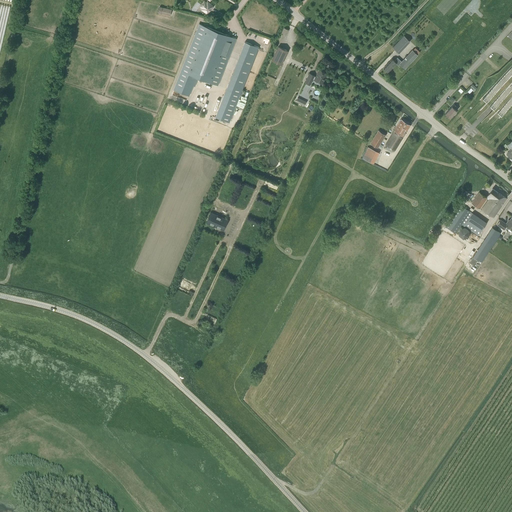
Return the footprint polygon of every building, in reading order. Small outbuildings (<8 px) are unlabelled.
[(208,15),(214,6),(208,1),(207,2),(204,0),(203,0),(199,6),(202,8),(201,9),(208,15)] [(159,6),(158,13),(171,15),(172,8),(159,6)] [(201,24),(182,70),(175,90),(189,96),(194,85),(195,86),(199,77),(218,84),(236,38),(201,24)] [(399,52),(410,41),(404,35),(393,47),(399,52)] [(245,41),(216,116),(230,122),(259,47),(245,41)] [(281,64),(288,50),(279,46),(272,60),(281,64)] [(398,58),(395,61),(392,59),(383,68),(388,72),(396,64),(399,66),(401,64),(405,68),(418,54),(412,50),(402,61),(398,58)] [(501,115),(511,103),(511,65),(482,98),(486,102),(487,101),(490,104),(490,105),(494,109),(494,108),(498,111),(497,112),(501,115)] [(322,83),(327,73),(320,69),(316,76),(314,76),(314,75),(310,73),(306,82),(310,84),(313,78),(315,79),(314,79),(322,83)] [(172,94),(170,98),(184,104),(186,100),(172,94)] [(455,109),(457,107),(454,104),(445,114),(450,118),(456,110),(455,109)] [(395,150),(410,125),(401,120),(386,144),(395,150)] [(378,147),(385,135),(378,131),(371,143),(378,147)] [(374,163),(379,151),(368,146),(363,158),(374,163)] [(266,179),(265,182),(277,188),(279,185),(266,179)] [(492,189),(487,197),(489,199),(482,210),(493,218),(507,199),(492,189)] [(472,203),(480,208),(487,198),(479,192),(472,203)] [(487,223),(472,213),(461,205),(446,227),(455,233),(461,224),(478,235),(487,223)] [(228,220),(210,212),(206,223),(223,231),(228,220)] [(511,229),(511,216),(507,225),(500,220),(497,225),(504,229),(505,227),(508,229),(509,228),(511,229)] [(483,262),(501,232),(491,226),(474,256),(483,262)] [(179,285),(189,289),(191,284),(182,280),(179,285)] [(207,314),(205,318),(215,323),(217,318),(207,314)]
